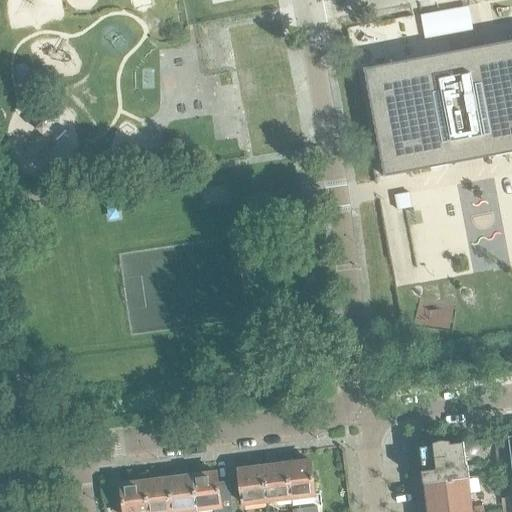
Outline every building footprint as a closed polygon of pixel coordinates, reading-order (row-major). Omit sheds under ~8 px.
[(469,6),(422,15),(426,39),(474,30),(469,6)] [(393,64),(365,69),(385,177),(414,172),(413,171),(511,152),(511,41),(510,42),(510,43),(394,65),(393,64)] [(410,193),(395,196),(398,210),(413,208),(410,193)] [(507,462),(504,437),(495,438),(498,463),(507,462)] [(428,511),(472,511),(465,442),(421,447),(424,471),(423,471),(424,482),(425,482),(428,511)] [(286,463),(291,499),(316,495),(312,460),(286,463)] [(291,499),(286,463),(263,466),(268,501),(291,499)] [(268,501),(263,466),(239,469),(244,504),(268,501)] [(233,511),(230,480),(219,481),(218,472),(192,475),(197,510),(216,508),(216,511),(233,511)] [(192,475),(169,478),(173,511),(182,511),(197,510),(192,475)] [(173,511),(169,478),(145,481),(149,511),(173,511)] [(149,511),(145,481),(122,484),(125,511),(149,511)] [(511,511),(511,503),(511,498),(502,499),(504,511),(511,511)] [(482,501),(484,511),(491,510),(489,500),(482,501)]
